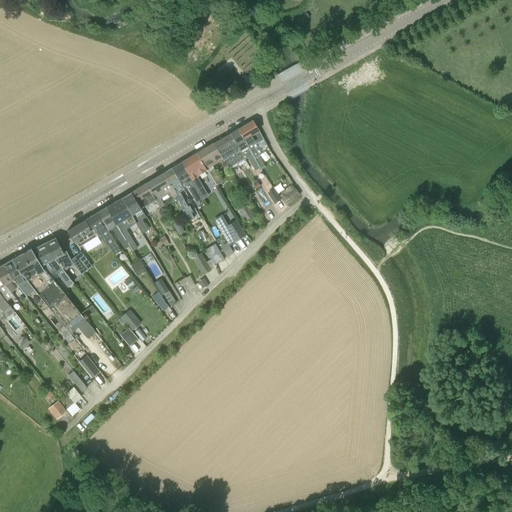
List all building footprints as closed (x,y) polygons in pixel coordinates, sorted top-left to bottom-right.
[(255,158),(260,155),(254,145),(256,144),(264,139),(260,132),(253,120),(237,130),(255,158)] [(255,158),(237,130),(230,134),(245,159),(245,160),(248,158),(255,170),(260,167),(255,158)] [(228,169),(245,159),(230,134),(213,144),(222,159),(228,169)] [(214,169),(212,165),(222,159),(213,144),(197,153),(208,172),(217,185),(222,182),(215,169),(214,169)] [(197,190),(203,186),(198,178),(208,172),(197,153),(181,163),(197,190)] [(197,190),(181,163),(172,169),(181,184),(183,187),(186,185),(196,202),(198,205),(203,202),(201,199),(202,199),(197,190)] [(189,222),(194,220),(181,199),(184,197),(178,185),(181,184),(172,169),(165,173),(179,196),(175,198),(189,222)] [(179,196),(165,173),(146,184),(155,199),(156,199),(167,193),(172,200),(175,198),(179,196)] [(155,199),(146,184),(131,193),(140,208),(149,204),(149,203),(155,199)] [(286,205),(300,194),(295,188),(281,199),(286,205)] [(274,203),(280,199),(274,189),(268,193),(274,203)] [(140,208),(131,193),(122,199),(139,228),(146,224),(143,219),(146,217),(140,208)] [(139,228),(122,199),(106,208),(125,240),(129,246),(133,251),(137,248),(126,229),(135,223),(139,229),(139,228)] [(245,221),(254,216),(245,202),(237,207),(245,221)] [(125,240),(106,208),(98,213),(108,229),(111,227),(124,249),(129,246),(125,240)] [(104,235),(103,232),(108,229),(98,213),(86,220),(98,235),(102,240),(114,255),(120,251),(109,232),(104,235)] [(80,246),(98,235),(86,220),(67,231),(74,242),(80,246)] [(185,232),(178,221),(173,225),(180,236),(185,232)] [(235,242),(245,235),(236,221),(226,227),(235,242)] [(66,251),(63,252),(56,238),(46,243),(54,259),(64,271),(73,264),(70,260),(66,251)] [(64,271),(54,259),(46,243),(35,248),(44,264),(48,262),(58,274),(68,286),(73,282),(64,271)] [(226,256),(233,252),(227,243),(220,247),(226,256)] [(83,333),(91,326),(80,313),(66,294),(45,270),(31,248),(21,254),(37,275),(73,320),(83,333)] [(82,274),(92,266),(80,252),(70,260),(73,264),(82,274)] [(27,280),(37,275),(21,254),(11,260),(20,274),(22,273),(27,280)] [(203,275),(211,270),(202,255),(193,260),(203,275)] [(20,274),(11,260),(2,265),(13,279),(22,290),(26,296),(35,290),(29,284),(27,280),(22,273),(20,274)] [(10,281),(12,279),(13,279),(2,265),(0,265),(0,277),(11,292),(16,289),(10,281)] [(37,275),(27,280),(29,284),(35,290),(64,326),(64,327),(73,320),(37,275)] [(0,293),(6,301),(13,295),(11,292),(0,277),(0,293)] [(129,289),(135,284),(130,278),(124,283),(129,289)] [(203,288),(208,285),(203,278),(198,282),(203,288)] [(162,295),(169,290),(161,279),(154,283),(162,295)] [(6,301),(0,293),(0,308),(7,317),(12,314),(16,318),(18,316),(6,301)] [(164,302),(160,306),(164,312),(169,309),(164,302)] [(130,328),(139,321),(130,310),(121,317),(130,328)] [(87,361),(82,365),(87,371),(92,367),(87,361)] [(81,393),(87,388),(73,371),(67,375),(81,393)] [(48,400),(54,396),(49,391),(44,395),(48,400)] [(56,420),(67,412),(58,401),(48,409),(56,420)] [(72,416),(80,409),(74,402),(66,409),(72,416)]
